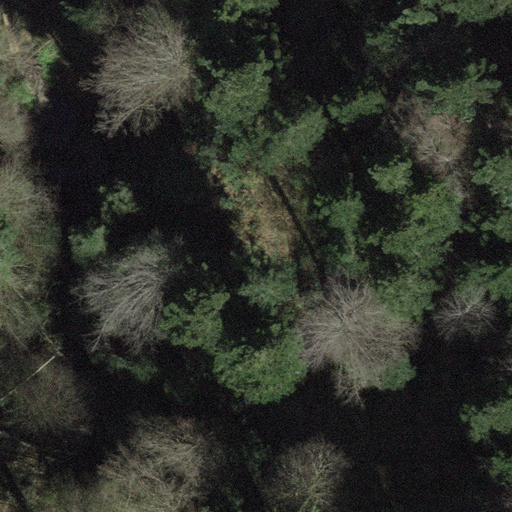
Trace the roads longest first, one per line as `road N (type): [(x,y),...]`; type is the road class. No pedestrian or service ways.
road 1 (track): [(332,511),(270,113),(274,0)]
road 2 (track): [(511,65),(413,333),(408,511)]
